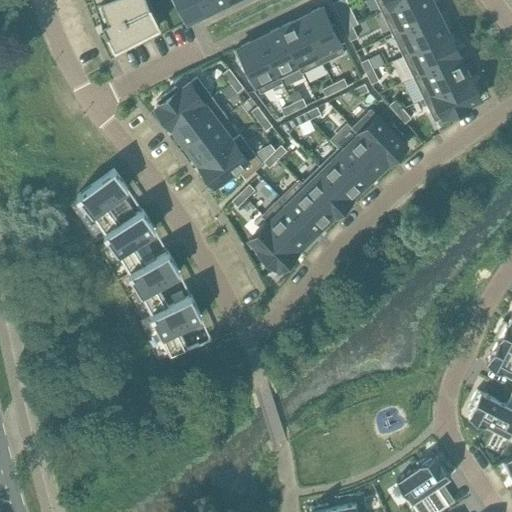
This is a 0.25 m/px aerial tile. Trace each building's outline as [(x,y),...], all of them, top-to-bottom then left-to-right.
[(100,0),(94,2),(101,23),(102,24),(106,33),(107,34),(114,47),(114,49),(160,26),(149,5),(147,0),(100,0)] [(171,0),(174,5),(178,3),(188,22),(209,11),(203,0),(171,0)] [(203,0),(209,11),(230,1),(229,0),(203,0)] [(375,0),(381,12),(405,0),(375,0)] [(405,0),(381,12),(392,33),(437,11),(432,0),(405,0)] [(322,7),(300,17),(323,63),(344,52),(340,44),(344,42),(335,24),(331,26),(322,7)] [(437,11),(392,33),(402,55),(448,33),(437,11)] [(347,15),(340,19),(345,30),(352,26),(347,15)] [(300,17),(280,27),(300,68),(299,69),(301,73),(323,63),(300,17)] [(352,26),(345,30),(350,41),(358,37),(352,26)] [(280,27),(259,37),(279,78),(280,78),(299,69),(300,68),(280,27)] [(448,33),(402,55),(413,76),(459,55),(448,33)] [(259,37),(234,50),(242,67),(247,65),(260,93),(282,82),(280,78),(279,78),(259,37)] [(459,55),(413,76),(423,98),(469,76),(459,55)] [(368,58),(360,62),(366,73),(373,69),(368,58)] [(229,68),(222,73),(230,82),(236,78),(229,68)] [(373,69),(366,73),(371,84),(378,80),(373,69)] [(0,109),(20,102),(9,71),(0,74),(0,109)] [(159,104),(156,107),(171,127),(171,126),(171,127),(212,96),(197,76),(179,90),(176,86),(156,100),(159,104)] [(469,76),(423,98),(434,121),(447,115),(449,119),(471,108),(469,104),(480,98),(469,76)] [(236,78),(230,82),(237,92),(243,87),(236,78)] [(344,78),(333,83),(336,91),(347,85),(344,78)] [(333,83),(322,89),(325,96),(336,91),(333,83)] [(364,83),(354,89),(357,95),(368,90),(364,83)] [(17,146),(79,113),(68,92),(6,125),(17,146)] [(212,96),(171,127),(185,146),(218,121),(219,122),(227,116),(212,96)] [(303,98),(292,103),(295,111),(306,105),(303,98)] [(395,99),(389,104),(397,114),(403,108),(395,99)] [(292,103),(281,109),(284,116),(295,111),(292,103)] [(257,106),(251,111),(258,120),(264,116),(257,106)] [(317,107),(306,112),(309,119),(320,114),(317,107)] [(370,108),(351,127),(358,134),(358,133),(387,163),(388,162),(406,145),(403,141),(406,138),(389,120),(386,124),(377,115),(370,108)] [(403,108),(397,114),(404,123),(411,118),(403,108)] [(306,112),(295,117),(299,124),(309,119),(306,112)] [(264,116),(258,120),(265,130),(272,125),(264,116)] [(76,150),(68,138),(86,126),(81,118),(38,147),(52,167),(76,150)] [(218,121),(185,146),(200,165),(233,140),(232,140),(219,122),(218,121)] [(341,150),(340,151),(369,180),(387,163),(358,133),(358,134),(341,150)] [(200,165),(214,185),(218,183),(221,186),(240,172),(245,179),(254,171),(262,163),(254,153),(240,134),(232,140),(233,140),(200,165)] [(281,145),(272,153),(277,159),(286,151),(281,145)] [(338,147),(319,165),(351,198),(369,180),(340,151),(341,150),(338,147)] [(272,153),(264,161),(269,167),(277,159),(272,153)] [(302,182),(301,183),(333,216),(333,215),(334,216),(352,198),(351,198),(319,165),(302,182)] [(80,192),(77,194),(77,195),(79,198),(80,197),(104,232),(103,232),(104,233),(121,223),(120,222),(107,203),(128,188),(114,168),(80,192)] [(298,179),(279,197),(315,233),(333,216),(301,183),(302,182),(298,179)] [(249,184),(240,192),(246,198),(255,190),(249,184)] [(240,192),(231,201),(237,206),(246,198),(240,192)] [(279,197),(261,215),(268,222),(268,221),(297,251),(315,233),(279,197)] [(121,223),(104,233),(106,236),(128,272),(128,273),(146,264),(146,263),(133,243),(155,229),(142,209),(120,222),(121,223)] [(268,222),(250,240),(258,249),(255,252),(272,270),(276,266),(279,269),(296,252),(297,251),(268,221),(268,222)] [(146,264),(128,273),(130,277),(131,276),(140,294),(150,313),(150,314),(151,314),(169,306),(168,305),(157,285),(180,273),(168,251),(146,263),(146,264)] [(169,306),(151,314),(157,328),(164,342),(170,356),(188,348),(178,327),(201,316),(191,294),(168,305),(169,306)] [(503,320),(493,338),(498,341),(498,340),(511,346),(511,312),(507,322),(503,320)] [(498,341),(486,363),(511,376),(511,391),(511,392),(511,391),(511,346),(498,340),(498,341)] [(476,389),(468,406),(472,408),(468,416),(485,425),(485,424),(511,438),(511,391),(511,392),(505,404),(476,389)] [(419,465),(396,480),(417,511),(436,511),(449,504),(436,486),(442,482),(450,476),(439,461),(432,451),(416,461),(419,465)] [(511,455),(502,462),(511,478),(511,477),(511,455)] [(328,503),(309,506),(310,511),(357,511),(356,502),(329,507),(328,503)]
